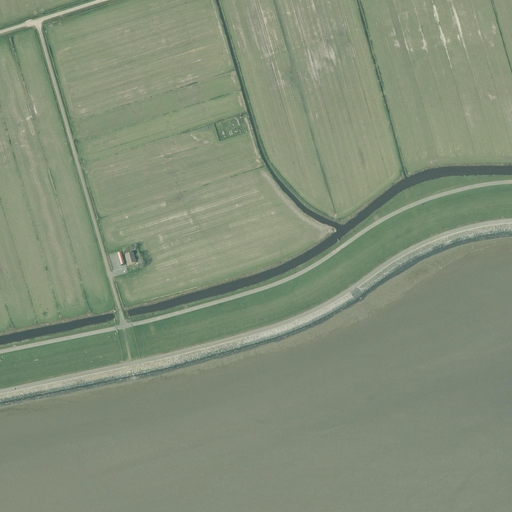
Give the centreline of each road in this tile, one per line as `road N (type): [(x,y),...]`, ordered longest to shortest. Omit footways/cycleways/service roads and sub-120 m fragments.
road 1 (unclassified): [(0,395),(267,332),(327,308),(429,244),(511,224)]
road 2 (unclassified): [(0,354),(275,286),(414,206),(511,183)]
